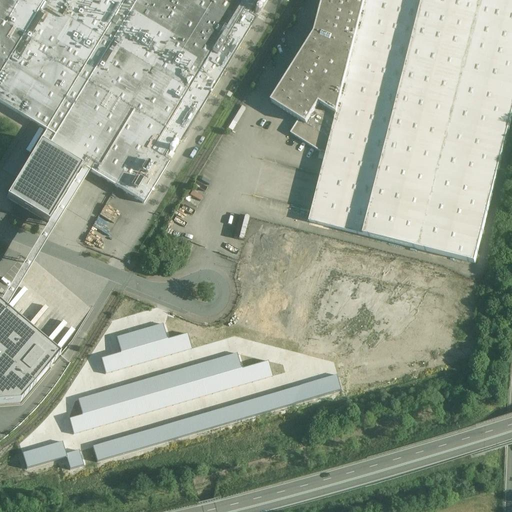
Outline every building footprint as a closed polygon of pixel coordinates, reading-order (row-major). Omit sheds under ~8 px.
[(0,0),(0,103),(46,131),(7,198),(48,224),(82,167),(83,168),(90,172),(144,205),(169,163),(162,158),(174,138),(181,143),(256,19),(250,15),(257,0),(0,0)] [(323,0),(316,29),(272,103),(299,121),(307,125),(320,104),(337,115),(365,1),(360,0),(323,0)] [(511,0),(365,0),(365,1),(337,115),(327,154),(309,223),(475,264),(511,116),(511,0)] [(299,121),(291,134),(320,153),(327,154),(337,115),(320,104),(307,125),(299,121)] [(83,168),(0,305),(6,311),(90,172),(83,168)] [(201,200),(202,197),(192,192),(191,196),(201,200)] [(272,200),(271,209),(297,213),(298,204),(272,200)] [(243,241),(248,217),(237,215),(233,239),(243,241)] [(0,404),(20,403),(59,356),(6,311),(0,305),(0,404)] [(166,340),(162,325),(116,338),(120,354),(166,340)] [(191,349),(186,334),(166,340),(120,354),(100,360),(105,375),(191,349)] [(240,369),(236,354),(77,401),(81,416),(240,369)] [(271,377),(267,362),(240,369),(69,420),(73,435),(271,377)] [(343,391),(338,376),(93,448),(97,463),(343,391)] [(65,455),(61,443),(22,455),(26,469),(66,458),(65,455)] [(82,466),(78,451),(65,455),(66,458),(69,470),(82,466)]
